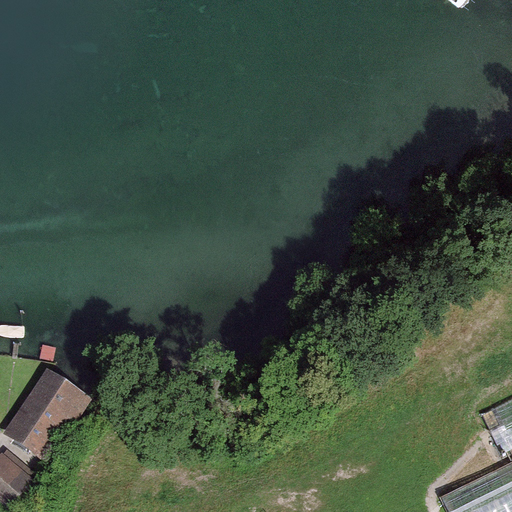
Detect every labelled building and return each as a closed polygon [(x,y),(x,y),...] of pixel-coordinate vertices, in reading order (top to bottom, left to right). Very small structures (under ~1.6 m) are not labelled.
[(48,374),(13,431),(50,454),(85,397),(48,374)] [(511,456),(511,407),(489,419),(508,458),(511,456)] [(35,483),(3,460),(0,464),(0,501),(14,511),(35,483)] [(511,511),(511,469),(443,504),(446,511),(511,511)] [(301,511),(294,501),(278,511),(301,511)]
